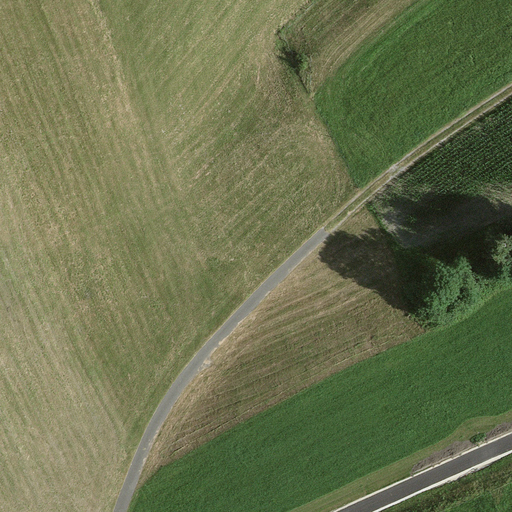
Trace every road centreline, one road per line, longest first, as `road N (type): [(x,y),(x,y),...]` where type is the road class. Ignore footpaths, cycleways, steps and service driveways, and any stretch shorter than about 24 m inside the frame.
road 1 (track): [(120,511),(178,386),(324,230)]
road 2 (track): [(511,87),(324,230)]
road 3 (track): [(511,441),(354,511)]
